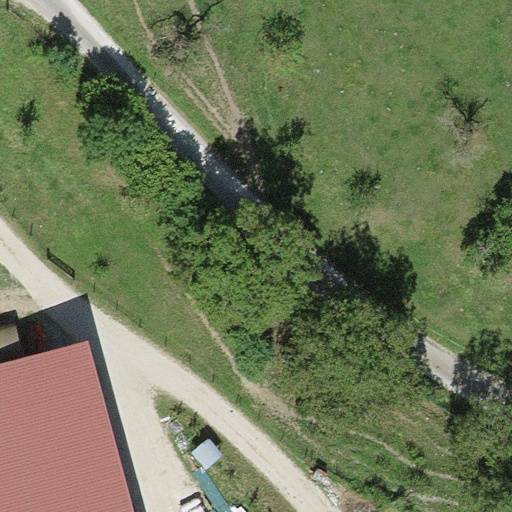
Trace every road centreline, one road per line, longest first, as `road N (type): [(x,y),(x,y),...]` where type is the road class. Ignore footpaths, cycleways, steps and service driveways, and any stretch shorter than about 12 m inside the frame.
road 1 (residential): [(511,413),(403,354),(281,260),(35,0)]
road 2 (track): [(315,511),(273,461),(177,377),(85,336),(0,246)]
